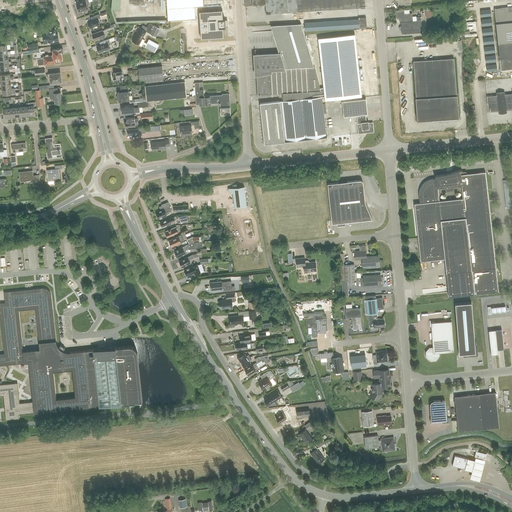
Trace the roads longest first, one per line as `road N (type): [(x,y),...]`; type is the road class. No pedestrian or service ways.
road 1 (residential): [(413,466),(341,484),(306,474),(223,364),(196,303),(171,299)]
road 2 (secondary): [(171,299),(291,477),(323,495)]
road 3 (unclassified): [(247,165),(237,0)]
road 4 (unclassified): [(388,149),(378,0)]
road 5 (unclassified): [(388,149),(247,165)]
road 6 (unclassified): [(511,136),(388,149)]
